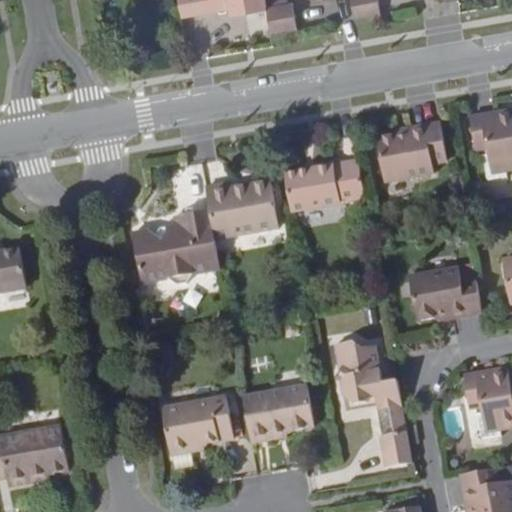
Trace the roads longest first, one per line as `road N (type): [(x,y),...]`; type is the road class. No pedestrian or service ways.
road 1 (tertiary): [(97,123),(511,51)]
road 2 (residential): [(129,511),(74,202)]
road 3 (residential): [(437,511),(415,383),(435,356),(511,342)]
